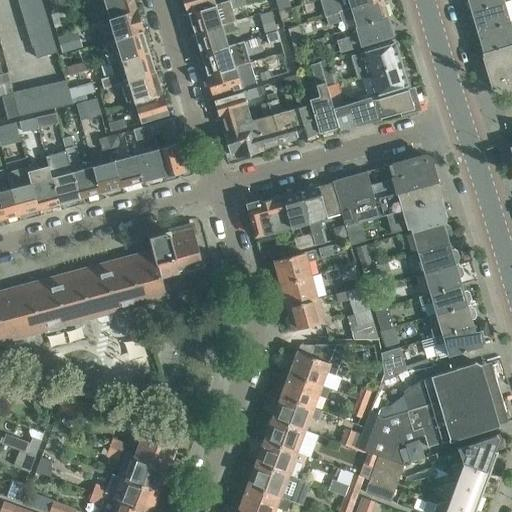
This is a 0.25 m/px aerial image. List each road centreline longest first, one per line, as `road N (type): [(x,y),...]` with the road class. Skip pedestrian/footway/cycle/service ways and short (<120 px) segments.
road 1 (residential): [(199,511),(259,356),(216,186)]
road 2 (residential): [(216,186),(461,121)]
road 3 (residential): [(0,244),(216,186)]
road 4 (residential): [(216,186),(159,0)]
road 5 (tertiary): [(511,280),(461,121)]
road 6 (tertiary): [(461,121),(424,0)]
